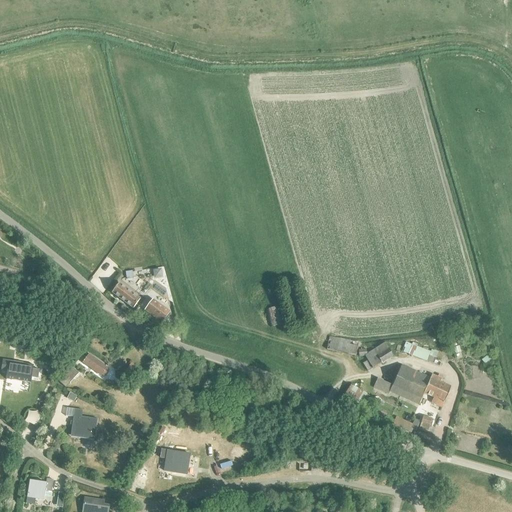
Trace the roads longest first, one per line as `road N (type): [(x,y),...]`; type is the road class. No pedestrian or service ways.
road 1 (track): [(0,40),(87,25),(217,59),(345,55),(459,39),(511,60)]
road 2 (unclassified): [(426,453),(291,388),(159,338),(115,310)]
road 3 (unclassified): [(115,310),(0,214)]
road 4 (unclassified): [(115,310),(0,270)]
